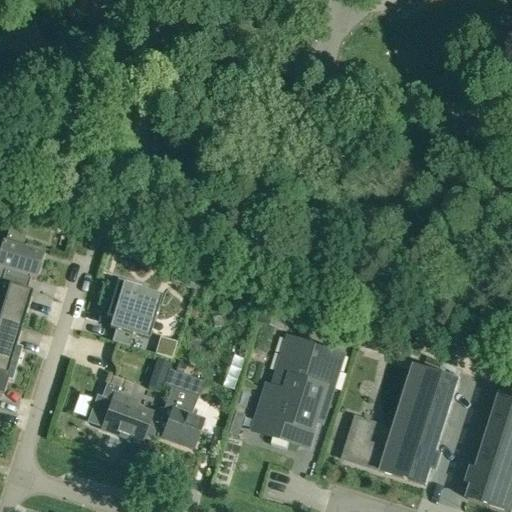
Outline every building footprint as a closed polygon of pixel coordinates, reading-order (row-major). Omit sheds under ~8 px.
[(31,293),(26,291),(30,279),(35,281),(42,257),(1,245),(0,246),(0,270),(4,272),(0,284),(31,294),(31,293)] [(203,269),(188,263),(180,286),(196,291),(203,269)] [(140,289),(116,281),(105,318),(111,320),(108,330),(115,332),(111,343),(128,348),(131,337),(147,342),(161,298),(139,291),(140,289)] [(0,312),(0,321),(21,328),(31,294),(0,284),(8,287),(0,312)] [(266,293),(258,323),(282,330),(291,300),(266,293)] [(409,327),(374,317),(368,336),(403,346),(409,327)] [(0,359),(16,365),(20,353),(14,351),(21,328),(0,321),(0,359)] [(273,439),(271,446),(286,450),(288,444),(308,450),(321,406),(327,407),(343,356),(289,339),(274,389),(268,387),(259,416),(271,419),(265,437),(273,439)] [(16,365),(0,359),(0,398),(1,399),(8,376),(13,377),(16,365)] [(342,461),(425,487),(431,470),(435,471),(440,457),(435,456),(459,383),(414,369),(388,451),(369,445),(375,425),(356,419),(342,461)] [(159,421),(161,421),(155,439),(156,439),(157,437),(192,451),(202,422),(191,417),(197,398),(202,383),(168,371),(163,386),(170,389),(159,421)] [(88,426),(140,445),(151,414),(135,408),(137,404),(115,396),(117,389),(106,385),(101,401),(97,399),(88,426)] [(511,511),(511,399),(501,396),(477,472),(472,470),(467,484),(472,486),(467,501),(505,511),(511,511)]
